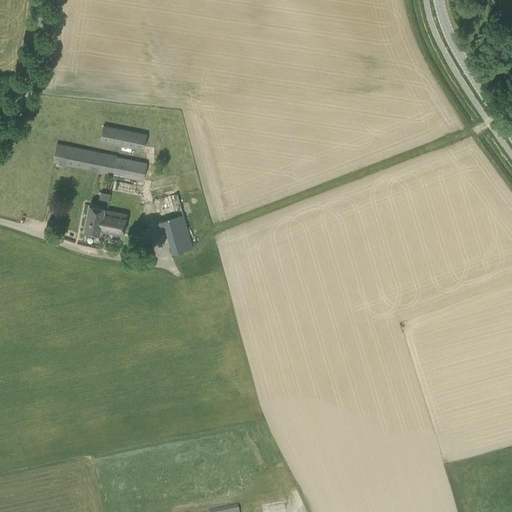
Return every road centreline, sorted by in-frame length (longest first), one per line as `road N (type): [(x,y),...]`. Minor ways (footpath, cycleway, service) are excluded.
road 1 (unclassified): [(180,281),(162,264),(0,219)]
road 2 (tertiary): [(511,135),(450,37),(437,0)]
road 3 (unclassified): [(0,134),(29,75),(42,0)]
